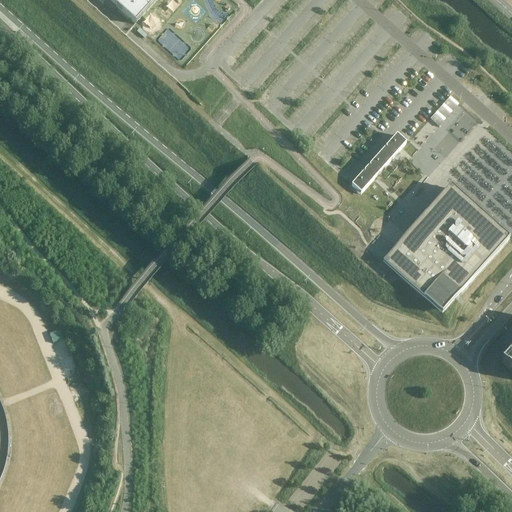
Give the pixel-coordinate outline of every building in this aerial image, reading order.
[(107,0),(135,25),(136,25),(136,24),(157,0),(107,0)] [(429,119),(438,127),(458,104),(450,96),(429,119)] [(401,149),(405,144),(404,143),(397,137),(396,136),(352,186),(351,186),(360,194),(361,194),(399,152),(401,149)] [(418,225),(386,260),(445,312),(508,241),(450,189),(436,204),(427,218),(419,226),(418,225)] [(50,333),(54,342),(64,337),(60,329),(50,333)] [(511,372),(511,351),(501,363),(511,372)]
